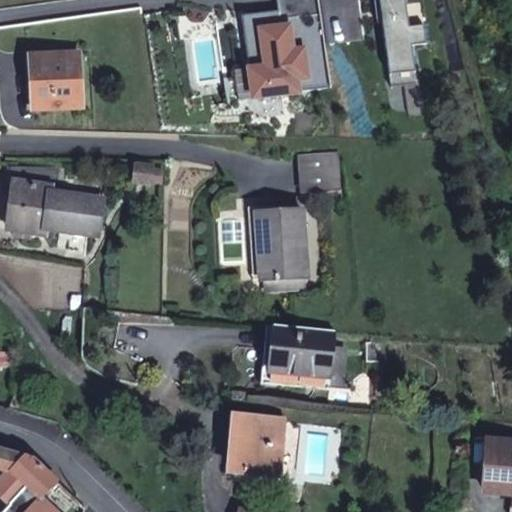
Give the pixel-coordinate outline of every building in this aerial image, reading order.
[(244,19),(254,98),(331,88),(320,0),(278,0),(280,10),(244,19)] [(407,0),(379,0),(380,7),(397,85),(421,81),(418,44),(430,42),(427,27),(413,29),(407,0)] [(80,54),(30,56),(33,109),(83,107),(80,54)] [(338,155),(302,157),(305,191),(342,189),(338,155)] [(17,182),(55,188),(62,189),(63,167),(13,166),(12,182),(17,182)] [(137,166),(136,184),(153,185),(153,183),(153,170),(154,167),(137,166)] [(153,170),(153,183),(162,184),(164,171),(153,170)] [(17,182),(17,186),(12,230),(12,232),(26,234),(25,239),(33,240),(34,235),(49,237),(50,230),(54,193),(55,188),(17,182)] [(54,193),(50,230),(99,236),(102,199),(54,193)] [(264,282),(268,282),(305,280),(309,280),(304,213),(304,212),(260,214),(264,282)] [(306,292),(305,280),(268,282),(270,294),(306,292)] [(275,376),(336,381),(339,335),(278,331),(275,376)] [(369,345),(368,363),(384,365),(385,347),(369,345)] [(285,479),(290,423),(244,419),(239,475),(285,479)] [(511,498),(511,447),(489,446),(489,456),(491,460),(493,463),(494,468),(494,472),(493,476),(491,480),(489,483),(486,486),(486,496),(511,498)] [(0,463),(5,465),(9,453),(0,450),(0,463)] [(5,465),(12,472),(23,457),(9,453),(5,465)] [(489,456),(484,456),(484,463),(482,464),(480,466),(479,469),(479,472),(479,475),(480,477),(482,480),(482,486),(486,486),(489,483),(491,480),(493,476),(494,472),(494,468),(493,463),(491,460),(489,456)] [(41,500),(57,483),(33,460),(23,457),(12,472),(41,500)] [(51,511),(41,500),(5,465),(0,463),(0,511),(51,511)]
